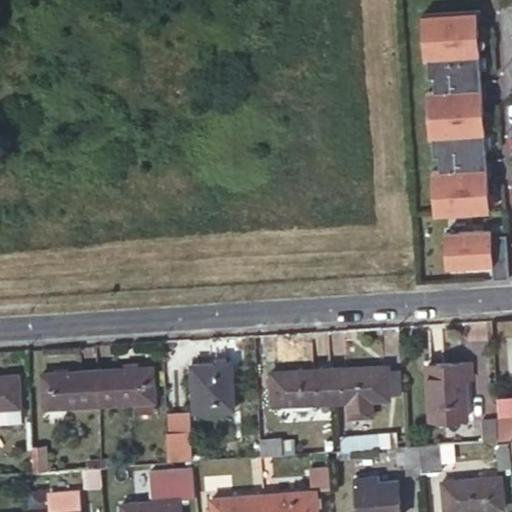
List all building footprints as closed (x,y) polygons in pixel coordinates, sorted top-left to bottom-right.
[(480,6),(421,11),(424,53),(479,49),(477,16),(480,16),(480,6)] [(479,49),(427,53),(428,73),(433,73),(434,89),(485,85),(485,76),(481,76),(479,49)] [(485,85),(427,90),(430,132),(485,128),(482,95),(486,94),(485,85)] [(485,128),(432,132),(434,152),(439,152),(440,168),(491,164),(490,155),(487,155),(485,128)] [(433,168),(436,211),(491,207),(488,174),(492,173),(491,164),(433,168)] [(446,231),(448,264),(493,261),(495,278),(511,277),(507,231),(492,232),(492,227),(446,231)] [(470,357),(427,360),(431,417),(469,413),(467,374),(471,374),(470,357)] [(231,359),(191,361),(194,408),(234,406),(231,359)] [(389,362),(331,366),(333,399),(390,395),(389,362)] [(152,364),(98,367),(100,401),(155,398),(152,364)] [(331,366),(271,369),(273,402),(333,399),(331,366)] [(98,367),(43,371),(45,404),(72,403),(100,401),(98,367)] [(19,372),(0,373),(0,406),(22,405),(19,372)] [(73,416),(72,403),(45,404),(46,418),(73,416)] [(500,437),(499,415),(483,416),(484,438),(500,437)] [(193,428),(172,430),(174,456),(195,454),(193,428)] [(261,432),(263,454),(297,451),(296,440),(284,441),(283,431),(261,432)] [(64,440),(34,443),(36,469),(66,467),(64,440)] [(420,443),(423,468),(442,467),(441,441),(420,443)] [(420,443),(407,444),(406,444),(407,469),(423,468),(420,443)] [(102,465),(86,466),(86,484),(104,483),(102,465)] [(311,466),(312,482),(330,481),(329,465),(311,466)] [(380,473),(357,476),(359,511),(401,511),(400,479),(380,480),(380,473)] [(502,474),(444,478),(445,511),(449,511),(505,507),(502,474)] [(267,511),(318,511),(317,487),(266,492),(267,511)] [(213,511),(267,511),(266,492),(213,496),(213,511)] [(182,511),(181,497),(124,502),(124,511),(182,511)]
